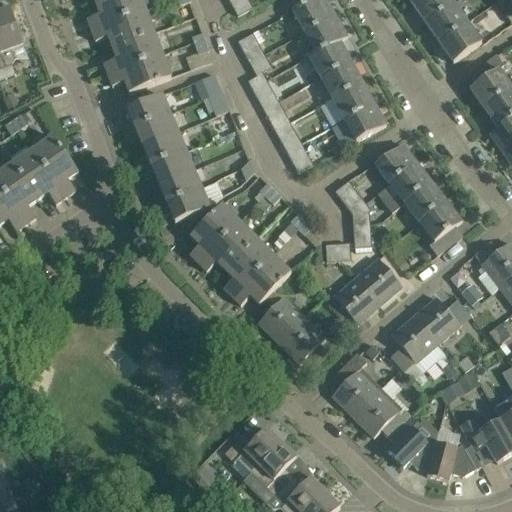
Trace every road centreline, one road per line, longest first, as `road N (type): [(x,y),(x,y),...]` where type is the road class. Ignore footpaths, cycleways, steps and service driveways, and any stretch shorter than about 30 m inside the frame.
road 1 (residential): [(422,511),(388,493),(130,235),(114,195)]
road 2 (residential): [(511,213),(426,107),(370,0)]
road 3 (residential): [(114,195),(75,71),(57,58),(36,0)]
road 4 (residential): [(370,337),(511,220)]
road 5 (residential): [(0,270),(114,195)]
